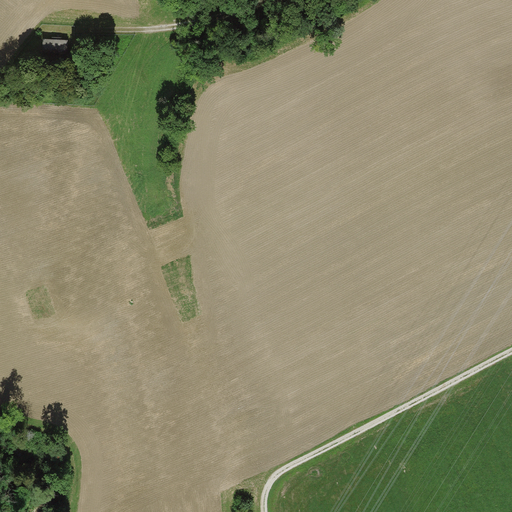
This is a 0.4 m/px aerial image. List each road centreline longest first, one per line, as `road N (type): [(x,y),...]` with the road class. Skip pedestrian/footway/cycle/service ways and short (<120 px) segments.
road 1 (track): [(263,511),(265,489),(287,468),(511,351)]
road 2 (track): [(280,0),(183,26),(36,28)]
